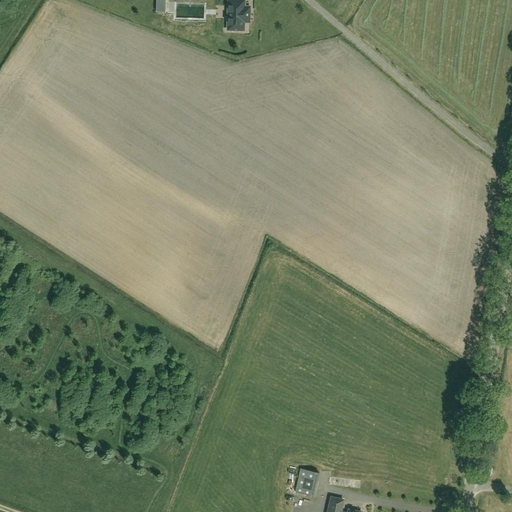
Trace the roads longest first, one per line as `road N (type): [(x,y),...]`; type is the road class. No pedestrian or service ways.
road 1 (unclassified): [(511,164),(298,1)]
road 2 (unclassified): [(471,483),(511,227)]
